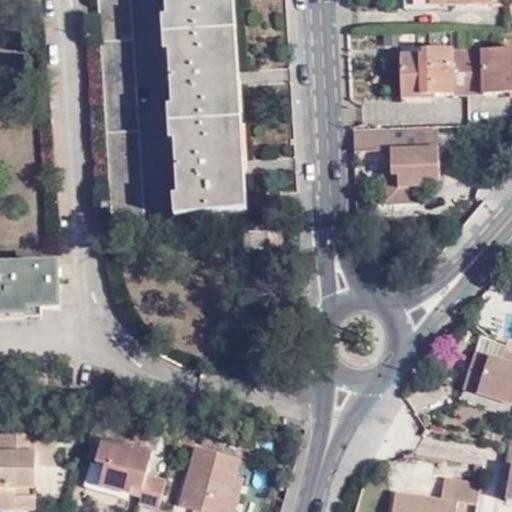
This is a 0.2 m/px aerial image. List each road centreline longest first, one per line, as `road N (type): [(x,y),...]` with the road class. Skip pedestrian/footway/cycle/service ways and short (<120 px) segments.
road 1 (residential): [(352,309),(333,245),(317,0)]
road 2 (tertiary): [(511,214),(425,309),(397,322)]
road 3 (tertiary): [(349,374),(310,511)]
road 4 (unknown): [(141,361),(0,353)]
